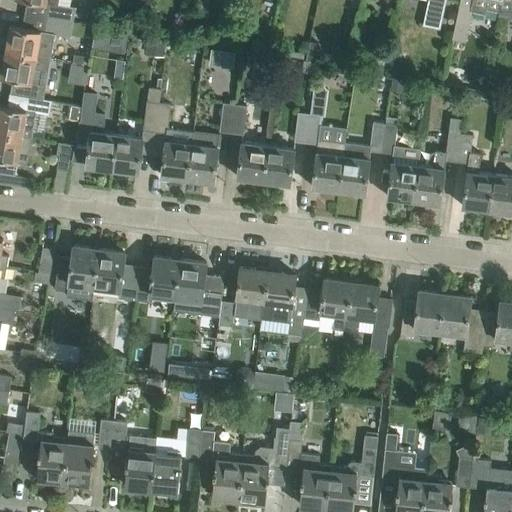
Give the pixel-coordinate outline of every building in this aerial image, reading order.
[(58,0),(34,0),(50,3),(47,16),(74,20),(76,6),(58,3),(58,0)] [(427,0),(422,23),(439,27),(445,0),(427,0)] [(499,0),(459,0),(452,38),(465,41),(472,10),(485,13),(486,8),(497,10),(499,0)] [(511,0),(499,0),(497,10),(498,10),(497,14),(511,17),(511,0)] [(71,35),(74,20),(47,16),(44,31),(71,35)] [(48,38),(45,36),(40,35),(41,29),(10,24),(6,51),(36,56),(50,59),(52,46),(51,42),(48,38)] [(197,29),(192,33),(196,40),(202,36),(197,29)] [(164,56),(166,39),(149,37),(147,54),(164,56)] [(185,52),(187,40),(171,38),(170,50),(185,52)] [(32,81),(36,56),(6,51),(1,76),(32,81)] [(74,53),(72,63),(88,66),(89,56),(74,53)] [(88,66),(72,63),(71,70),(86,73),(88,66)] [(86,75),(81,121),(92,123),(98,77),(86,75)] [(43,85),(41,96),(67,101),(69,90),(43,85)] [(155,130),(159,103),(161,88),(149,86),(147,101),(144,129),(155,130)] [(480,90),(468,89),(466,101),(474,102),(479,98),(480,90)] [(0,103),(0,131),(32,137),(32,136),(31,136),(35,111),(49,114),(51,99),(10,92),(8,105),(0,103)] [(232,132),(235,103),(224,102),(220,131),(232,132)] [(170,104),(159,103),(155,130),(167,132),(170,104)] [(246,105),(235,103),(232,132),(243,133),(246,105)] [(307,141),(310,113),(299,111),(295,140),(307,141)] [(339,189),(345,141),(319,138),(322,114),(310,113),(307,141),(317,143),(316,150),(312,185),(339,189)] [(440,202),(445,166),(444,166),(445,158),(457,159),(460,131),(459,131),(461,118),(449,117),(448,130),(445,151),(433,150),(431,164),(419,163),(415,199),(440,202)] [(382,151),(386,122),(375,121),(371,149),(382,151)] [(415,199),(419,163),(421,148),(395,144),(398,124),(386,122),(382,151),(392,152),(392,159),(387,195),(415,199)] [(214,181),(218,147),(219,133),(193,129),(192,144),(187,177),(214,181)] [(113,168),(117,134),(90,130),(86,164),(113,168)] [(27,162),(32,137),(0,131),(0,171),(15,174),(18,161),(27,162)] [(489,208),(494,172),(477,170),(479,153),(470,152),(472,133),(460,131),(457,159),(467,161),(467,169),(462,205),(489,208)] [(143,137),(117,134),(113,168),(138,171),(143,137)] [(187,177),(192,144),(165,140),(161,174),(187,177)] [(60,147),(57,167),(69,169),(73,143),(59,141),(57,147),(60,147)] [(265,179),(269,144),(241,141),(237,176),(265,179)] [(371,144),(345,141),(339,189),(365,192),(369,157),(371,144)] [(294,147),(269,144),(265,179),(290,182),(294,147)] [(511,174),(494,172),(489,208),(511,211),(511,174)] [(0,237),(0,264),(6,266),(9,254),(0,253),(3,238),(0,237)] [(95,285),(101,247),(73,244),(71,259),(59,258),(55,287),(67,289),(68,282),(95,285)] [(136,298),(141,264),(140,264),(140,268),(123,266),(125,250),(101,247),(95,285),(120,289),(119,296),(136,298)] [(54,250),(42,248),(38,273),(50,275),(54,250)] [(175,295),(181,258),(154,254),(153,266),(141,264),(136,298),(148,300),(149,292),(175,295)] [(206,261),(181,258),(175,295),(202,299),(201,307),(220,310),(221,299),(224,279),(204,277),(206,261)] [(0,275),(5,276),(6,266),(0,264),(0,306),(15,308),(19,309),(22,294),(0,290),(0,275)] [(262,315),(268,269),(240,265),(235,301),(233,312),(262,316),(262,315)] [(305,317),(309,286),(294,284),(296,272),(268,269),(262,315),(291,319),(289,332),(302,334),(305,317)] [(48,283),(50,275),(38,273),(35,272),(34,281),(48,283)] [(345,329),(352,280),(324,276),(323,288),(309,286),(305,317),(319,319),(320,310),(334,312),(332,327),(345,329)] [(378,283),(352,280),(345,329),(358,330),(359,315),(374,317),(369,353),(384,355),(387,326),(389,326),(392,299),(377,297),(378,283)] [(441,328),(446,292),(418,288),(417,304),(404,302),(401,331),(414,333),(415,325),(441,328)] [(483,343),(487,313),(469,310),(471,295),(446,292),(441,328),(467,331),(465,348),(482,350),(483,343)] [(233,312),(235,301),(221,299),(220,310),(218,322),(232,324),(233,312)] [(511,338),(511,300),(500,299),(498,314),(487,313),(483,343),(495,344),(496,336),(511,338)] [(0,330),(2,321),(13,322),(15,308),(0,306),(0,330)] [(21,348),(19,359),(34,362),(36,350),(21,348)] [(107,364),(122,366),(124,354),(109,352),(107,364)] [(0,371),(0,386),(10,388),(13,374),(0,371)] [(294,392),(296,376),(285,375),(283,391),(294,392)] [(147,376),(145,390),(159,392),(161,378),(147,376)] [(0,400),(8,402),(10,388),(0,386),(0,400)] [(39,440),(39,438),(40,430),(42,410),(26,408),(25,416),(23,436),(36,437),(36,440),(39,440)] [(113,447),(116,418),(103,416),(100,446),(113,447)] [(478,416),(476,431),(492,434),(495,419),(478,416)] [(129,419),(116,418),(113,447),(126,449),(129,419)] [(292,420),(290,438),(303,439),(305,422),(292,420)] [(6,432),(9,432),(22,434),(23,425),(8,423),(6,432)] [(199,457),(203,428),(190,426),(186,455),(199,457)] [(216,429),(203,428),(199,457),(212,458),(214,441),(216,429)] [(94,460),(94,456),(97,432),(70,429),(68,441),(64,478),(89,480),(90,479),(87,479),(88,467),(90,468),(91,460),(94,460)] [(64,478),(68,441),(51,439),(52,431),(40,430),(39,438),(42,438),(40,450),(38,450),(38,454),(41,455),(40,462),(42,463),(41,474),(38,474),(38,475),(64,478)] [(421,511),(425,481),(426,481),(428,465),(397,462),(398,448),(395,447),(397,431),(386,430),(382,473),(394,475),(394,477),(399,478),(398,488),(396,488),(396,492),(399,492),(398,500),(400,500),(398,511),(396,511),(395,511),(421,511)] [(14,481),(22,434),(9,432),(1,478),(14,481)] [(269,475),(267,474),(268,465),(287,467),(290,438),(277,436),(276,448),(263,446),(259,449),(258,455),(245,453),(240,496),(264,499),(264,498),(262,497),(263,486),(265,486),(266,479),(269,479),(269,475)] [(327,505),(330,471),(331,463),(319,462),(320,454),(302,451),(303,439),(290,438),(287,467),(304,469),(303,478),(301,478),(300,482),(303,482),(302,490),(304,490),(303,502),(300,501),(300,503),(327,505)] [(240,496),(245,453),(229,451),(231,442),(214,441),(212,458),(217,459),(215,469),(213,469),(213,473),(216,473),(215,481),(217,481),(215,492),(213,492),(213,493),(240,496)] [(357,484),(355,483),(356,473),(361,474),(374,476),(376,447),(364,446),(363,460),(352,459),(345,464),(331,463),(330,471),(327,505),(352,508),(352,507),(349,507),(351,495),(352,495),(353,488),(356,488),(357,484)] [(152,487),(156,451),(129,447),(128,459),(126,459),(125,464),(128,464),(127,472),(129,472),(128,483),(125,483),(125,484),(152,487)] [(178,469),(180,469),(181,469),(182,465),(180,465),(181,454),(156,451),(152,487),(177,490),(177,488),(174,488),(176,477),(177,477),(178,469)] [(469,483),(472,458),(459,456),(456,481),(469,483)] [(509,511),(511,491),(511,469),(489,467),(490,460),(472,458),(469,483),(481,484),(481,486),(487,487),(486,497),(484,497),(483,501),(485,502),(485,508),(482,508),(481,511),(509,511)] [(452,494),(451,494),(452,484),(426,481),(425,481),(421,511),(445,511),(446,505),(448,506),(449,498),(452,498),(452,494)]
